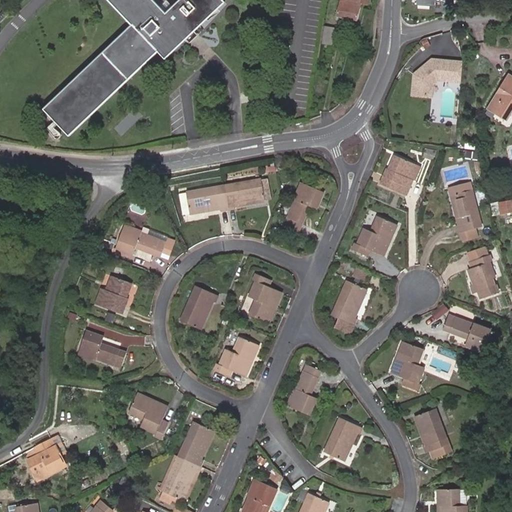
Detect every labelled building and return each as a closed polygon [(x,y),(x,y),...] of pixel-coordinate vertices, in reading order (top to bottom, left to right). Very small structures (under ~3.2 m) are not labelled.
[(221,0),(179,0),(165,13),(151,0),(106,0),(131,26),(44,108),(51,116),(66,132),(70,136),(158,53),(165,61),(187,41),(192,36),(225,4),(221,0)] [(340,0),(337,17),(357,21),(362,2),(367,4),(368,0),(340,0)] [(338,28),(325,26),(322,44),(335,45),(338,28)] [(459,63),(428,62),(411,76),(410,97),(429,98),(430,85),(436,81),(458,83),(459,63)] [(511,84),(504,80),(489,106),(504,116),(511,103),(511,102),(511,84)] [(425,148),(423,156),(432,159),(435,151),(425,148)] [(478,159),(478,151),(465,150),(465,157),(478,159)] [(388,168),(381,183),(406,194),(412,179),(415,180),(421,166),(396,155),(390,169),(388,168)] [(265,178),(260,179),(264,200),(269,199),(265,178)] [(224,187),(229,211),(235,209),(234,206),(264,200),(260,179),(224,187)] [(313,199),(321,202),(325,192),(302,182),(294,200),(296,201),(286,224),(299,231),(310,207),(313,199)] [(450,188),(451,195),(472,191),(470,184),(450,188)] [(179,196),(183,217),(221,209),(221,212),(229,211),(224,187),(186,194),(179,196)] [(472,191),(451,195),(458,226),(454,226),(455,233),(480,228),(472,191)] [(511,198),(498,201),(500,213),(511,210),(511,198)] [(317,210),(321,202),(313,199),(310,207),(317,210)] [(498,201),(491,202),(494,214),(500,213),(498,201)] [(131,203),(125,220),(141,225),(146,207),(131,203)] [(395,224),(377,215),(370,231),(363,228),(356,244),(354,243),(351,249),(365,256),(368,249),(381,255),(395,224)] [(126,244),(135,247),(159,255),(161,250),(168,253),(173,239),(166,237),(166,235),(147,228),(145,235),(140,233),(140,231),(123,224),(115,247),(124,250),(126,244)] [(133,253),(135,247),(126,244),(124,250),(133,253)] [(470,263),(489,257),(487,249),(467,255),(470,263)] [(491,264),(489,257),(470,263),(472,270),(468,271),(471,279),(474,278),(476,284),(473,285),(471,286),(474,296),(479,295),(481,299),(498,294),(489,264),(491,264)] [(355,265),(343,259),(340,266),(352,271),(355,265)] [(364,281),(369,270),(356,264),(353,272),(351,275),(355,277),(353,281),(357,283),(359,279),(364,281)] [(281,291),(268,285),(270,280),(256,274),(254,279),(255,280),(249,297),(256,300),(249,315),(268,322),(281,291)] [(131,282),(111,275),(106,289),(102,287),(96,303),(121,313),(127,296),(126,296),(131,282)] [(354,315),(365,287),(346,279),(332,313),(341,317),(338,327),(348,331),(352,322),(355,323),(357,316),(354,315)] [(219,295),(196,286),(181,320),(201,329),(213,300),(216,301),(219,295)] [(448,309),(443,303),(431,313),(436,318),(448,309)] [(112,322),(114,314),(105,312),(103,320),(112,322)] [(475,343),(473,350),(482,353),(491,331),(473,324),(472,326),(448,317),(443,330),(467,340),(475,343)] [(92,340),(95,334),(85,331),(77,353),(94,360),(96,357),(120,366),(125,352),(101,343),(92,340)] [(103,337),(95,334),(92,340),(101,343),(103,337)] [(259,344),(240,337),(234,352),(227,350),(220,366),(218,365),(215,371),(230,377),(233,371),(245,377),(259,344)] [(465,347),(473,350),(475,343),(467,340),(465,347)] [(421,350),(402,342),(390,373),(404,378),(401,385),(415,391),(418,384),(416,383),(422,366),(415,364),(421,350)] [(307,403),(310,395),(321,371),(308,365),(298,390),(295,389),(288,405),(310,414),(313,406),(307,403)] [(167,407),(136,392),(127,411),(142,418),(139,425),(155,432),(155,434),(161,437),(167,422),(161,419),(167,407)] [(316,398),(310,395),(307,403),(313,406),(316,398)] [(414,416),(424,444),(421,445),(424,452),(429,450),(432,457),(449,450),(446,443),(433,409),(414,416)] [(138,424),(140,418),(128,415),(126,420),(138,424)] [(362,427),(339,417),(324,451),(344,460),(356,432),(359,434),(362,427)] [(178,456),(201,466),(204,459),(200,458),(213,430),(194,422),(178,456)] [(57,436),(52,438),(60,454),(65,452),(57,436)] [(52,438),(26,451),(31,459),(28,461),(37,480),(65,465),(60,454),(52,438)] [(198,473),(201,466),(178,456),(163,490),(159,499),(170,504),(172,500),(177,502),(180,503),(182,499),(194,472),(198,473)] [(281,476),(272,468),(266,475),(275,483),(281,476)] [(266,495),(271,497),(276,489),(254,479),(246,495),(249,497),(241,511),(264,511),(268,505),(262,503),(266,495)] [(457,488),(437,488),(436,511),(464,511),(465,504),(465,488),(457,488)] [(323,511),(328,503),(309,494),(300,511),(323,511)] [(268,505),(271,497),(266,495),(262,503),(268,505)] [(112,511),(113,511),(102,501),(92,511),(112,511)] [(173,509),(178,511),(187,511),(190,508),(177,502),(173,509)] [(40,511),(39,503),(19,507),(19,511),(40,511)]
